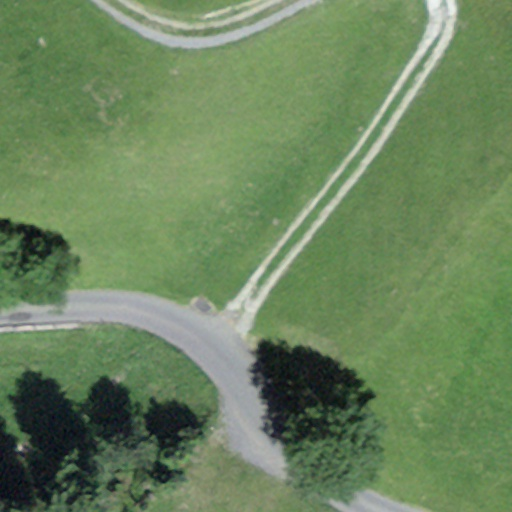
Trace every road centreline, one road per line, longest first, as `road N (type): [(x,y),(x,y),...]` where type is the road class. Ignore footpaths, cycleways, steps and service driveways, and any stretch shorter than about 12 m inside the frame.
road 1 (unclassified): [(368,511),(250,427),(230,367),(172,316),(126,302),(0,312)]
road 2 (track): [(212,344),(461,39),(456,0)]
road 3 (track): [(325,0),(251,39),(198,48),(149,42),(87,0)]
